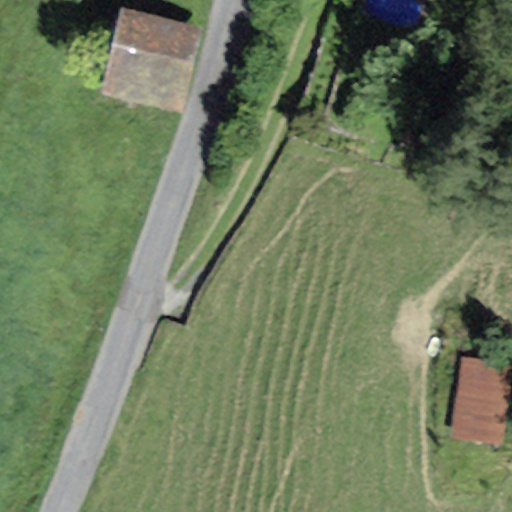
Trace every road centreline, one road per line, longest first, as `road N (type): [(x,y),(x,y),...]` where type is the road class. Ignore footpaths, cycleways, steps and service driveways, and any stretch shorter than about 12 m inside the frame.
road 1 (tertiary): [(58,511),(200,120),(233,0)]
road 2 (track): [(136,306),(174,297),(205,254),(283,112),(324,0)]
